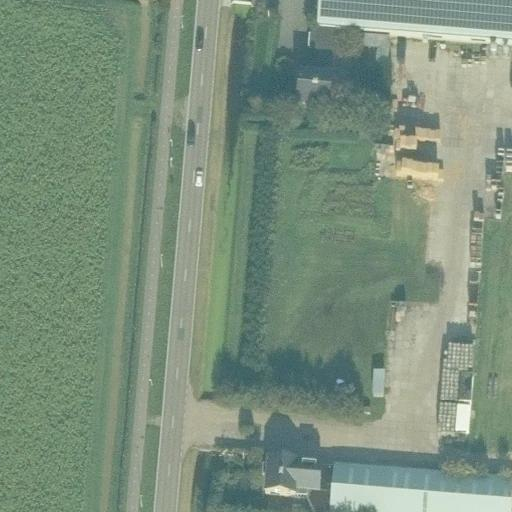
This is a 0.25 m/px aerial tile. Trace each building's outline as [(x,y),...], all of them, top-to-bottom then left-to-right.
[(511,0),(321,0),(319,32),(337,34),(463,44),(499,47),(511,47),(511,0)] [(301,79),(298,110),(331,112),(334,81),(333,81),(336,38),(337,34),(319,32),(319,34),(311,33),(308,79),(301,79)] [(455,58),(481,57),(481,46),(454,46),(455,58)] [(298,465),(289,464),(269,462),(265,497),(295,499),(296,493),(334,496),(336,473),(335,473),(298,469),(298,465)] [(511,511),(511,482),(344,469),(335,469),(335,473),(336,473),(334,496),(332,511),(511,511)]
